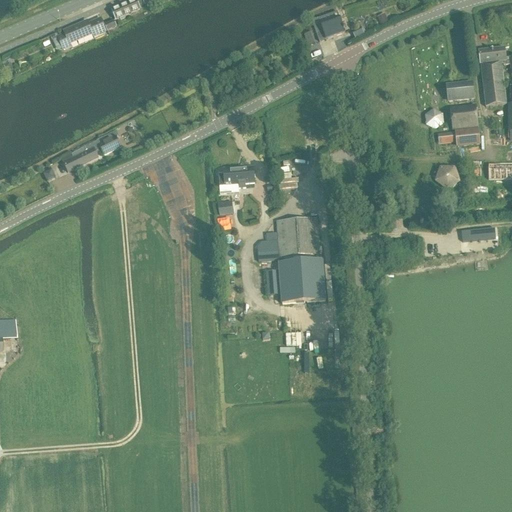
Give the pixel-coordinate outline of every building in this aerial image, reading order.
[(125,17),(140,10),(138,7),(144,5),(153,1),(153,0),(138,0),(136,1),(112,12),(116,21),(120,19),(121,21),(126,19),(125,17)] [(377,18),(381,27),(389,23),(385,14),(377,18)] [(319,19),(312,21),(319,43),(345,34),(340,19),(327,24),(325,17),(319,19)] [(65,35),(58,38),(64,51),(71,47),(70,45),(93,35),(94,38),(99,35),(106,32),(101,20),(94,23),(88,25),(87,23),(75,28),(71,30),(64,33),(65,35)] [(114,22),(105,25),(105,26),(107,31),(107,32),(117,28),(114,22)] [(315,44),(311,33),(304,36),(307,47),(315,44)] [(511,58),(506,60),(505,49),(479,52),(481,66),(486,108),(507,105),(502,65),(504,65),(504,67),(511,66),(511,73),(511,58)] [(447,87),(449,102),(474,100),(472,84),(447,87)] [(479,145),(477,129),(478,129),(476,108),(450,110),(453,133),(438,134),(439,145),(457,143),(458,147),(479,145)] [(435,131),(444,126),(443,115),(433,111),(425,117),(426,127),(435,131)] [(86,147),(77,152),(71,155),(73,159),(63,164),(68,174),(84,166),(98,159),(99,159),(95,152),(101,150),(104,157),(121,148),(118,142),(127,138),(122,129),(114,133),(97,141),(97,142),(86,147)] [(488,181),(511,181),(511,165),(488,166),(488,181)] [(224,175),(219,176),(220,188),(220,195),(227,195),(226,187),(239,186),(239,190),(246,189),(245,185),(255,185),(254,168),(249,169),(237,169),(237,168),(224,169),(224,175)] [(448,193),(460,184),(455,169),(440,169),(435,184),(448,193)] [(52,171),(44,174),(47,182),(56,179),(52,171)] [(220,218),(234,216),(232,203),(218,205),(220,218)] [(317,220),(277,223),(280,263),(320,260),(317,220)] [(474,232),(462,233),(463,243),(496,240),(495,230),(474,232)] [(259,257),(259,264),(278,263),(277,249),(262,250),(263,257),(259,257)] [(323,262),(280,265),(283,308),(326,305),(323,262)] [(266,273),(268,297),(281,296),(279,272),(266,273)] [(0,354),(2,354),(2,341),(17,340),(16,321),(0,322),(0,354)]
